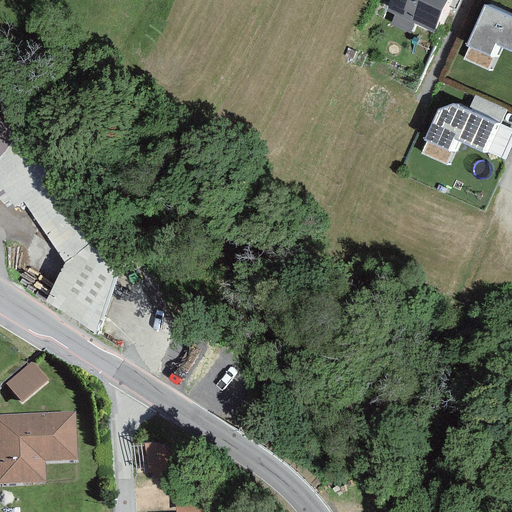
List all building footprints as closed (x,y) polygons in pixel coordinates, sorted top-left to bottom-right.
[(447,0),(389,0),(385,11),(393,15),(389,24),(410,34),(415,25),(432,32),(447,0)] [(511,17),(483,5),(465,47),(468,48),(489,57),(494,45),(511,52),(511,17)] [(493,59),(489,57),(468,48),(463,60),(488,71),(493,59)] [(506,110),(474,95),(467,111),(495,124),(499,125),(506,110)] [(467,111),(451,104),(436,110),(422,141),(427,143),(447,152),(452,139),(482,152),(495,124),(467,111)] [(0,158),(20,134),(0,117),(0,158)] [(121,265),(99,232),(26,128),(20,134),(0,158),(0,201),(5,208),(11,203),(13,208),(24,201),(64,262),(44,302),(94,334),(121,265)] [(452,154),(447,152),(427,143),(421,155),(446,166),(452,154)] [(22,403),(48,380),(32,361),(6,384),(22,403)] [(75,411),(0,414),(0,483),(45,482),(44,461),(77,460),(75,411)] [(169,441),(144,444),(147,474),(172,472),(169,441)] [(174,511),(203,511),(203,503),(174,505),(174,511)]
